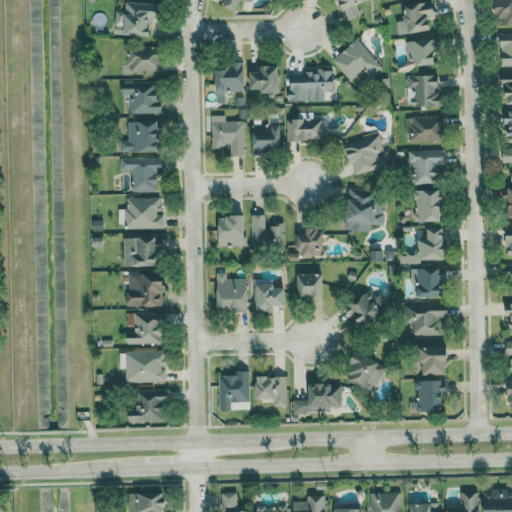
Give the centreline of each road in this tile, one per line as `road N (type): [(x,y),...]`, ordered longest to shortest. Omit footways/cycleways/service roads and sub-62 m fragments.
road 1 (residential): [(196,511),(193,0)]
road 2 (residential): [(463,0),(478,433)]
road 3 (secondary): [(85,472),(511,459)]
road 4 (secondary): [(511,432),(86,444)]
